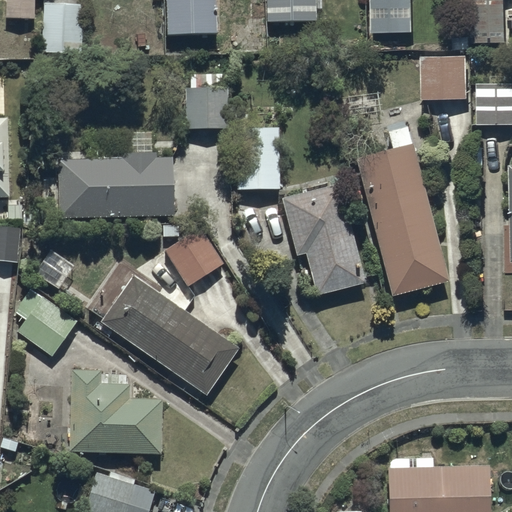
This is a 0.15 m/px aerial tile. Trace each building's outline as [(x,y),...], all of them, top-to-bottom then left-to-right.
[(30,0),(0,0),(0,20),(30,21),(30,0)] [(163,0),(164,39),(215,37),(213,0),(163,0)] [(261,0),(261,24),(309,23),(309,11),(320,11),(319,0),(261,0)] [(367,0),(369,42),(406,41),(404,0),(367,0)] [(472,0),(472,45),(501,45),(500,0),(472,0)] [(77,8),(39,6),(37,55),(75,57),(77,8)] [(463,58),(418,58),(418,102),(463,102),(463,99),(468,99),(468,72),(463,72),(463,58)] [(186,90),(180,90),(180,131),(223,131),(223,90),(218,90),(218,76),(186,77),(186,90)] [(511,85),(473,86),(474,126),(511,125),(511,85)] [(248,130),(232,131),(232,192),(278,191),(277,114),(247,114),(248,130)] [(407,146),(349,160),(385,299),(443,284),(407,146)] [(150,161),(150,156),(117,156),(117,160),(59,161),(53,161),(54,219),(167,218),(166,161),(150,161)] [(335,186),(275,201),(289,260),(299,258),(309,298),(359,286),(335,186)] [(197,229),(160,252),(183,290),(221,267),(197,229)] [(126,278),(93,325),(199,399),(232,352),(126,278)] [(22,322),(12,333),(45,359),(71,328),(27,292),(10,313),(22,322)] [(94,373),(64,373),(63,455),(154,457),(155,400),(122,400),(122,377),(94,376),(94,373)] [(379,470),(379,511),(483,511),(483,469),(433,470),(432,460),(383,461),(384,470),(379,470)] [(106,474),(105,479),(91,475),(78,511),(143,511),(149,494),(128,487),(130,482),(106,474)]
